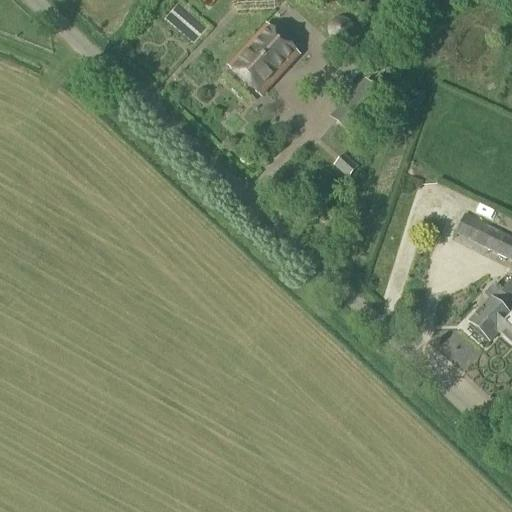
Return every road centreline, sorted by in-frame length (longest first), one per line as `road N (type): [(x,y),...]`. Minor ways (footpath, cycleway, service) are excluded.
road 1 (unclassified): [(511,466),(30,0)]
road 2 (unknown): [(233,200),(321,86)]
